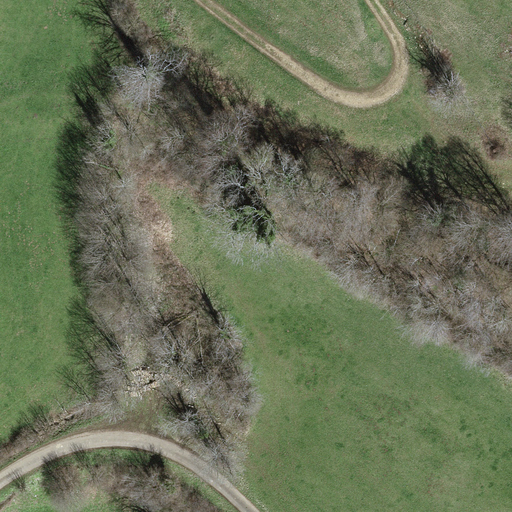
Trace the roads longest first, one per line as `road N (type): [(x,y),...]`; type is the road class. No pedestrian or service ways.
road 1 (track): [(371,0),(397,40),(402,73),(389,92),(365,101),(336,97),(193,0)]
road 2 (unclassified): [(246,511),(166,449),(125,439),(43,451),(0,477)]
